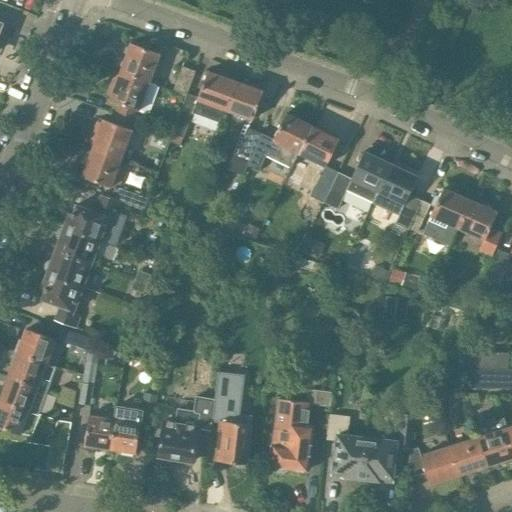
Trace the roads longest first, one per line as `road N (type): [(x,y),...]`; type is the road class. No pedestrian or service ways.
road 1 (residential): [(511,162),(385,103),(114,0)]
road 2 (residential): [(0,204),(74,0)]
